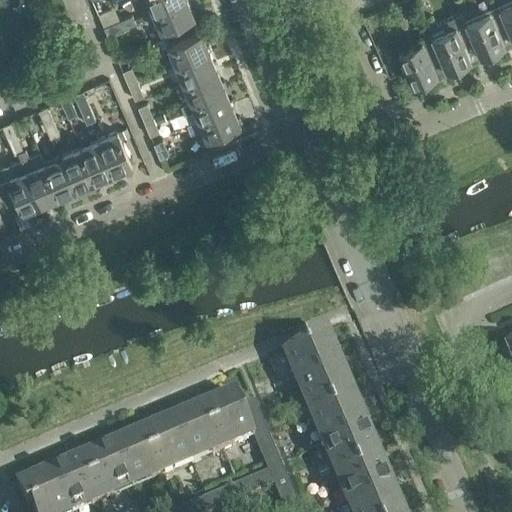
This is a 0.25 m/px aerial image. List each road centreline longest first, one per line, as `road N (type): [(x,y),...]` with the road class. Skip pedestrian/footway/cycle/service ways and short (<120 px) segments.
road 1 (residential): [(302,137),(406,377)]
road 2 (residential): [(0,268),(158,196)]
road 3 (residential): [(376,111),(394,141),(511,91)]
road 4 (residential): [(158,196),(302,137)]
road 5 (residential): [(248,0),(302,137)]
road 6 (residential): [(406,377),(464,511)]
road 7 (residential): [(158,196),(109,80)]
